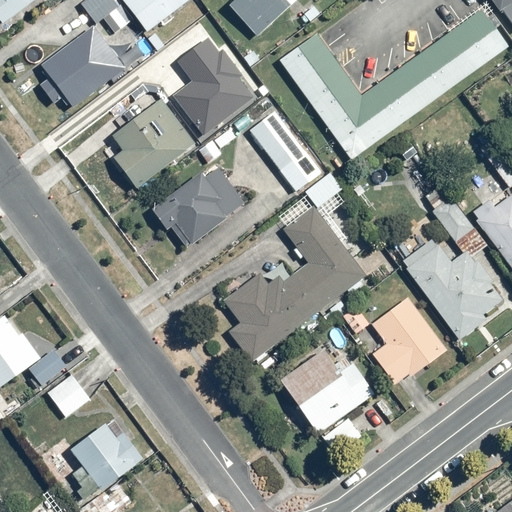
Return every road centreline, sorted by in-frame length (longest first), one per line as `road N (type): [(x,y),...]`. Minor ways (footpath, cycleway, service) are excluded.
road 1 (residential): [(0,176),(255,511)]
road 2 (tertiary): [(511,392),(352,511)]
